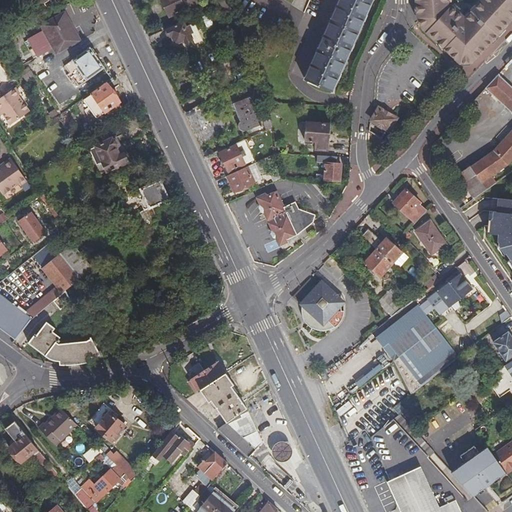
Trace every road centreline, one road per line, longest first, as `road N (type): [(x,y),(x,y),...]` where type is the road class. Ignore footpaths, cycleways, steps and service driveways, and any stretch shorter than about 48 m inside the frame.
road 1 (secondary): [(103,0),(242,305)]
road 2 (secondary): [(257,298),(119,0)]
road 3 (secondary): [(355,511),(257,298)]
road 4 (secondary): [(242,305),(338,511)]
road 5 (residential): [(144,361),(187,414),(291,511)]
road 6 (residential): [(376,187),(361,152),(362,104),(404,0)]
road 7 (residential): [(511,303),(413,156)]
road 8 (residential): [(257,298),(376,187)]
road 9 (residential): [(511,45),(413,156)]
